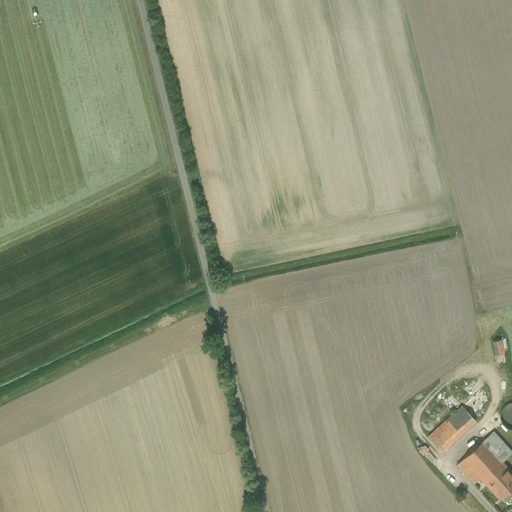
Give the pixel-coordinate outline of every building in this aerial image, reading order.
[(502,339),(493,341),(496,355),(505,353),(502,339)] [(476,377),(454,397),(462,406),(480,389),(480,390),(485,386),(476,377)] [(480,389),(462,406),(472,416),(490,400),(480,390),(480,389)] [(511,403),(510,404),(507,405),(505,407),(503,410),(502,413),(501,417),(502,420),(503,423),(504,425),(507,428),(511,429),(511,403)] [(462,406),(428,437),(442,452),(476,421),(472,416),(462,406)] [(507,448),(493,432),(483,441),(496,457),(507,448)] [(483,441),(464,458),(479,474),(497,458),(496,457),(483,441)] [(479,474),(464,458),(457,464),(473,483),(481,476),(479,474)] [(511,487),(511,475),(497,458),(479,474),(481,476),(500,498),(511,487)]
